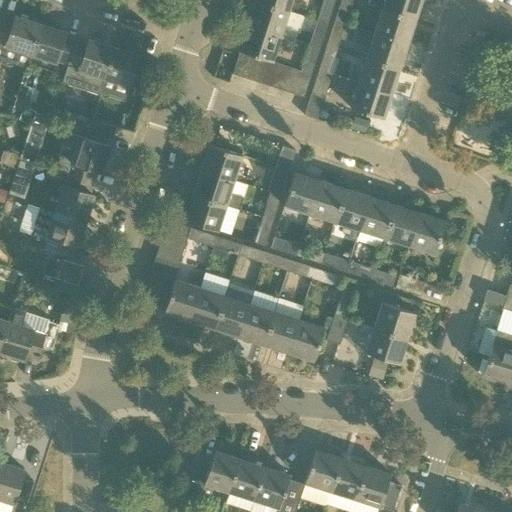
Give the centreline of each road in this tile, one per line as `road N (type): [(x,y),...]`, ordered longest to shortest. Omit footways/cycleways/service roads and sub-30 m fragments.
road 1 (residential): [(436,418),(89,399)]
road 2 (residential): [(498,194),(174,89)]
road 3 (residential): [(89,399),(112,280),(174,89)]
road 4 (residential): [(436,418),(434,388),(498,194)]
